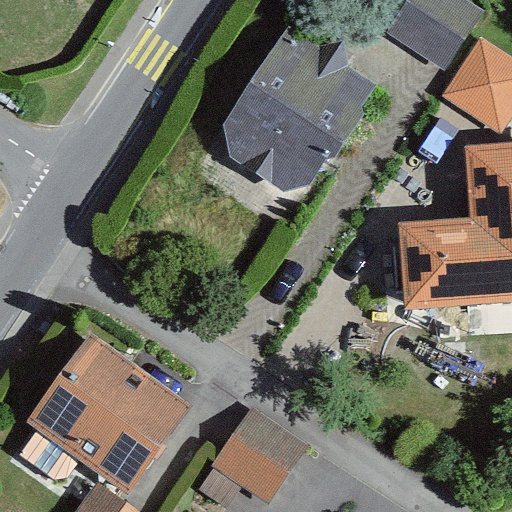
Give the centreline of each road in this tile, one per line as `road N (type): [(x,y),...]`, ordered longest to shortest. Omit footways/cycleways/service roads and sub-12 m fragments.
road 1 (tertiary): [(198,0),(77,185)]
road 2 (tertiary): [(77,185),(0,299)]
